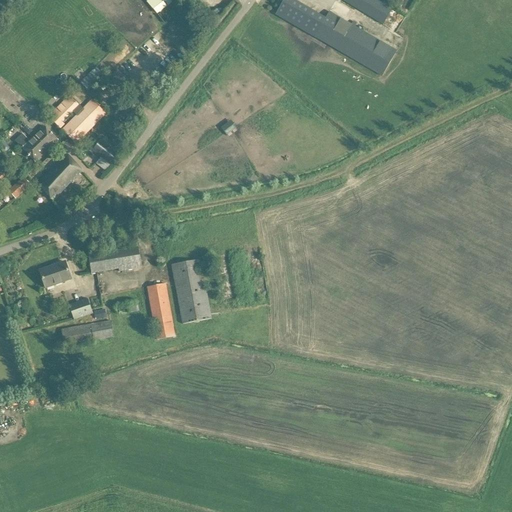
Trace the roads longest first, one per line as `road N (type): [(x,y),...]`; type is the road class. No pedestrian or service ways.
road 1 (track): [(83,212),(140,214),(346,166),(511,90)]
road 2 (unclassified): [(72,221),(250,0)]
